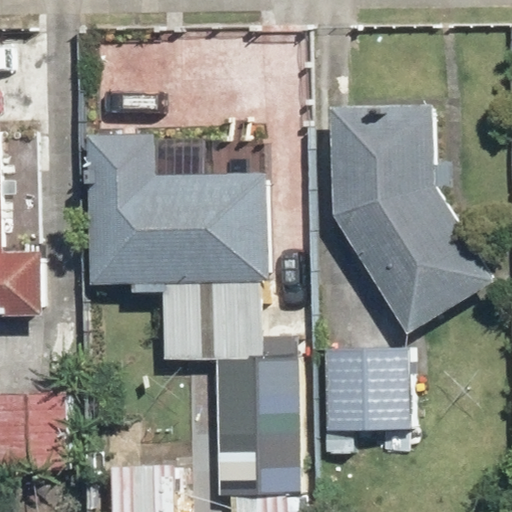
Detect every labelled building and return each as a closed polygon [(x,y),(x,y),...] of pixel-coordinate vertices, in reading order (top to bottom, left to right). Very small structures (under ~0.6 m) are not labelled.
[(355,105),(351,218),(425,330),(507,281),(449,185),(452,109),(355,105)] [(18,252),(20,127),(0,126),(0,319),(60,320),(61,252),(18,252)] [(111,284),(177,284),(177,360),(231,360),(231,494),(242,494),(242,511),(305,511),(305,494),(315,494),(315,284),(289,284),(289,175),(173,176),(173,136),(110,136),(111,284)] [(424,351),(340,350),(338,429),(423,431),(424,351)] [(79,393),(6,391),(4,470),(76,472),(79,393)] [(187,511),(189,467),(128,465),(125,511),(187,511)]
